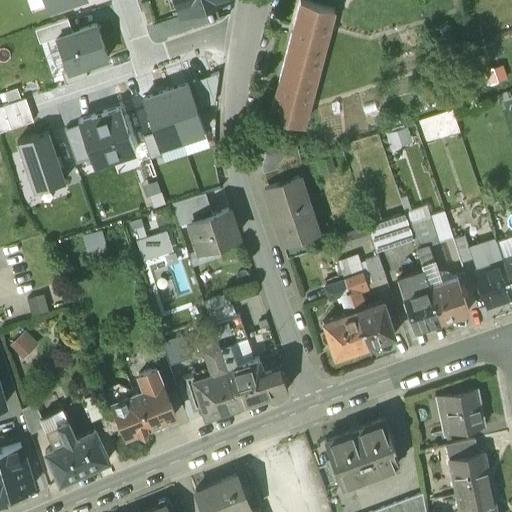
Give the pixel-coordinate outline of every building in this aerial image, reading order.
[(43,0),(47,9),(73,0),(43,0)] [(175,0),(180,13),(217,0),(175,0)] [(332,9),(299,1),(270,116),(303,125),(332,9)] [(55,36),(72,31),(67,18),(34,29),(39,42),(55,36)] [(72,31),(55,36),(67,70),(107,57),(96,23),(72,31)] [(446,26),(433,29),(440,54),(453,50),(446,26)] [(218,72),(192,81),(201,107),(214,102),(218,72)] [(187,83),(164,90),(181,139),(203,131),(187,83)] [(181,139),(164,90),(142,98),(154,132),(158,146),(181,139)] [(429,90),(417,94),(421,106),(433,102),(429,90)] [(25,98),(0,105),(0,131),(32,120),(25,98)] [(117,111),(80,123),(81,126),(92,158),(95,168),(132,156),(117,111)] [(76,163),(92,158),(81,126),(65,131),(76,163)] [(47,130),(17,141),(34,190),(64,180),(47,130)] [(161,153),(158,146),(154,132),(142,136),(149,157),(161,153)] [(296,145),(268,138),(264,153),(266,153),(262,166),(264,172),(284,165),(300,159),(296,145)] [(284,165),(264,172),(268,184),(276,210),(296,204),(288,178),(284,165)] [(298,175),(288,178),(296,204),(306,201),(298,175)] [(276,210),(268,184),(265,185),(273,211),(276,210)] [(204,191),(172,202),(179,225),(190,221),(212,214),(204,191)] [(276,210),(273,211),(282,239),(303,232),(304,236),(316,233),(306,201),(296,204),(276,210)] [(212,214),(190,221),(199,248),(237,235),(228,208),(212,214)] [(404,213),(368,225),(376,250),(413,238),(404,213)] [(511,289),(502,260),(491,227),(481,230),(493,263),(476,269),(488,304),(511,295),(511,289)] [(464,236),(453,239),(461,261),(471,258),(464,236)] [(440,281),(427,245),(416,249),(423,268),(429,285),(440,281)] [(511,256),(502,260),(511,289),(511,256)] [(423,268),(397,277),(414,328),(440,319),(429,285),(423,268)] [(467,310),(455,276),(440,281),(429,285),(440,319),(467,310)] [(345,279),(325,286),(329,299),(339,296),(349,292),(345,279)] [(345,313),(324,320),(335,354),(367,343),(355,309),(349,292),(339,296),(345,313)] [(382,300),(355,309),(367,343),(394,334),(382,300)] [(239,313),(211,322),(220,347),(229,344),(247,338),(239,313)] [(26,354),(42,340),(29,325),(13,339),(26,354)] [(247,338),(229,344),(235,363),(254,357),(247,338)] [(254,357),(235,363),(229,344),(220,347),(226,366),(239,403),(287,387),(281,369),(264,375),(258,356),(254,357)] [(220,347),(210,350),(214,363),(218,369),(226,366),(220,347)] [(164,351),(150,355),(153,366),(154,366),(162,386),(174,381),(164,351)] [(162,386),(154,366),(153,366),(137,373),(143,387),(133,391),(146,425),(173,413),(162,386)] [(218,369),(192,378),(190,372),(183,375),(192,401),(198,399),(204,416),(239,403),(226,366),(218,369)] [(479,406),(475,386),(441,393),(444,409),(441,409),(445,430),(477,423),(474,407),(479,406)] [(146,425),(133,391),(112,400),(126,433),(137,428),(144,432),(146,425)] [(100,403),(96,394),(85,398),(91,417),(103,413),(100,403)] [(106,401),(100,403),(103,413),(110,410),(106,401)] [(72,431),(60,406),(50,411),(64,440),(73,436),(71,432),(72,431)] [(384,416),(324,438),(341,483),(397,462),(389,441),(392,440),(384,416)] [(107,457),(93,426),(73,436),(64,440),(78,471),(107,457)] [(474,435),(445,441),(448,456),(477,450),(474,435)] [(33,483),(20,440),(0,446),(0,497),(8,495),(7,491),(33,483)] [(78,471),(64,440),(45,449),(59,480),(78,471)] [(477,450),(448,456),(455,491),(486,484),(483,468),(486,468),(482,449),(477,450)] [(235,471),(196,488),(205,510),(216,505),(219,511),(248,511),(251,511),(251,509),(235,471)] [(486,484),(455,491),(459,511),(494,511),(493,501),(489,502),(486,484)] [(426,511),(418,490),(359,511),(426,511)] [(156,501),(157,504),(136,511),(169,511),(168,508),(170,506),(171,503),(170,500),(169,498),(167,496),(165,495),(162,495),(159,496),(157,498),(156,501)]
